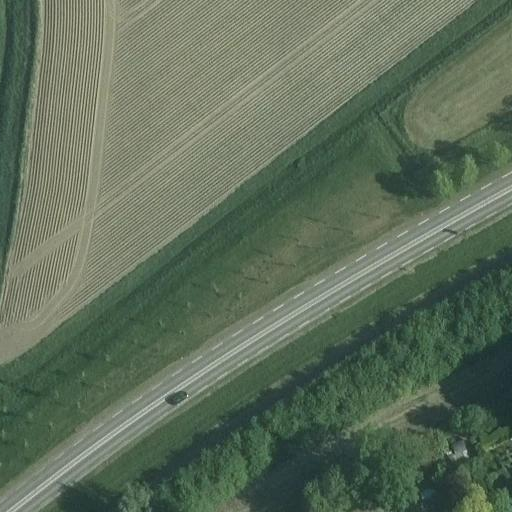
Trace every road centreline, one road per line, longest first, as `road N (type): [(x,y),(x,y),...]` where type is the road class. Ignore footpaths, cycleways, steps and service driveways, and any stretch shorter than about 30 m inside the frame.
road 1 (secondary): [(15,511),(159,403),(367,270),(511,191)]
road 2 (track): [(0,256),(25,0)]
